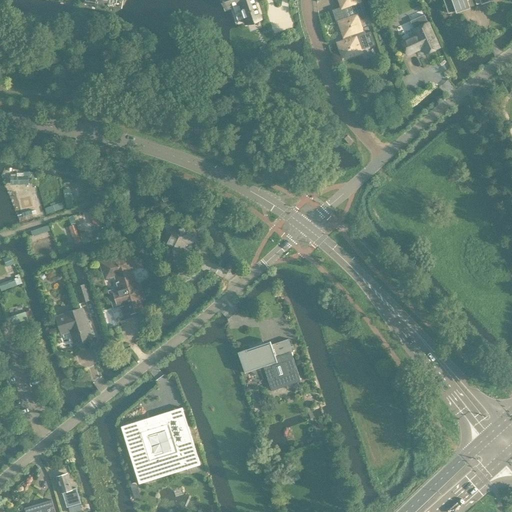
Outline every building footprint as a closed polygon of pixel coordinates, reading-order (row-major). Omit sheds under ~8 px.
[(223,0),(223,1),(223,3),(224,3),(226,9),(232,7),(238,22),(245,20),(246,24),(260,19),(253,0),(223,0)] [(343,59),(361,52),(360,50),(375,45),(370,32),(365,34),(364,29),(362,30),(358,21),(366,18),(361,4),(359,5),(358,3),(360,2),(359,0),(339,0),(342,7),(333,11),(337,23),(339,22),(345,41),(338,43),(343,59)] [(470,7),(474,6),(471,0),(443,0),(448,13),(456,11),(456,13),(470,9),(470,7)] [(416,36),(402,42),(407,55),(421,49),(423,48),(425,54),(439,47),(435,39),(432,33),(433,33),(428,23),(414,30),(417,35),(416,36)] [(348,136),(344,139),(349,144),(353,141),(348,136)] [(30,183),(30,171),(11,172),(11,183),(30,183)] [(74,206),(71,186),(63,188),(67,207),(74,206)] [(63,202),(46,206),(47,212),(64,208),(63,202)] [(83,245),(75,224),(71,225),(76,242),(72,244),(73,249),(83,245)] [(186,244),(199,240),(194,224),(173,230),(171,233),(170,232),(163,245),(172,250),(173,253),(166,255),(174,282),(188,278),(182,257),(180,258),(180,255),(186,244)] [(131,318),(145,313),(140,300),(144,299),(139,283),(136,284),(132,271),(135,270),(130,254),(100,263),(105,279),(115,276),(119,289),(109,292),(114,308),(127,304),(131,318)] [(21,277),(0,285),(2,290),(23,282),(21,277)] [(75,288),(80,304),(92,300),(87,284),(75,288)] [(75,344),(91,340),(82,309),(65,314),(66,315),(57,318),(62,334),(71,331),(75,344)] [(27,312),(13,312),(14,320),(27,319),(27,312)] [(245,374),(264,367),(272,391),(301,381),(291,352),(293,352),(289,339),(271,345),(270,341),(238,352),(245,374)] [(158,420),(149,423),(147,419),(121,427),(139,484),(200,465),(186,420),(171,425),(168,415),(159,418),(157,418),(158,420)] [(59,476),(58,477),(64,499),(67,508),(81,503),(76,488),(71,490),(66,474),(65,474),(64,473),(60,474),(59,476)] [(136,482),(130,484),(133,493),(139,491),(136,482)] [(25,511),(55,511),(52,500),(42,503),(43,507),(39,508),(38,504),(24,508),(25,511)]
